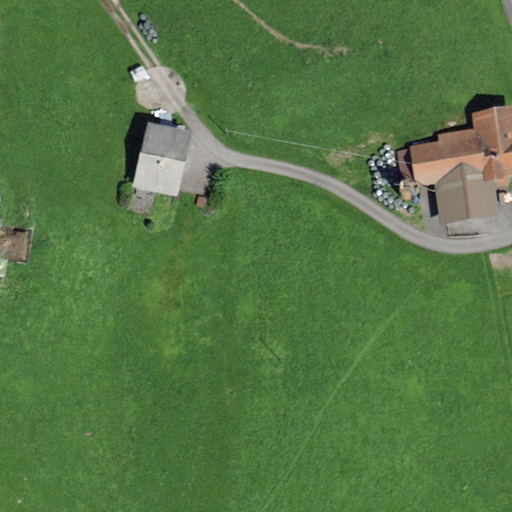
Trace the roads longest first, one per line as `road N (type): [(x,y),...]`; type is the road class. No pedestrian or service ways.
road 1 (residential): [(511,241),(444,250),(335,186),(221,160)]
road 2 (track): [(221,160),(107,0)]
road 3 (track): [(492,246),(511,380)]
